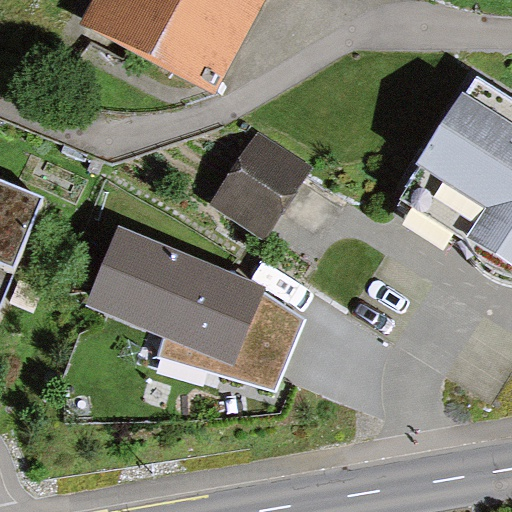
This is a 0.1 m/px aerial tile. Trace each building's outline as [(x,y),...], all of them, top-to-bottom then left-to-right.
[(108,0),(93,32),(218,94),(265,0),(108,0)] [(511,115),(478,94),(405,209),(511,277),(511,115)] [(306,197),(247,161),(214,216),(274,251),(306,197)] [(43,204),(0,187),(0,270),(15,276),(43,204)] [(261,298),(122,244),(94,315),(233,370),(261,298)]
